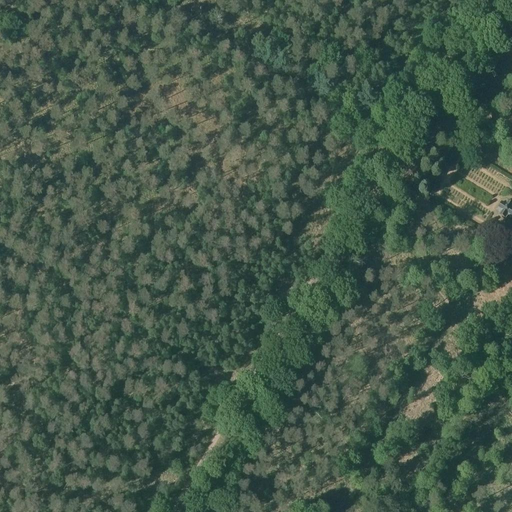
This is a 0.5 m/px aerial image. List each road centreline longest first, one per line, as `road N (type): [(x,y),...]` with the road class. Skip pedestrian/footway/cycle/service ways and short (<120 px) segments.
road 1 (track): [(392,145),(172,511)]
road 2 (track): [(392,145),(152,0)]
road 3 (track): [(323,511),(431,332)]
